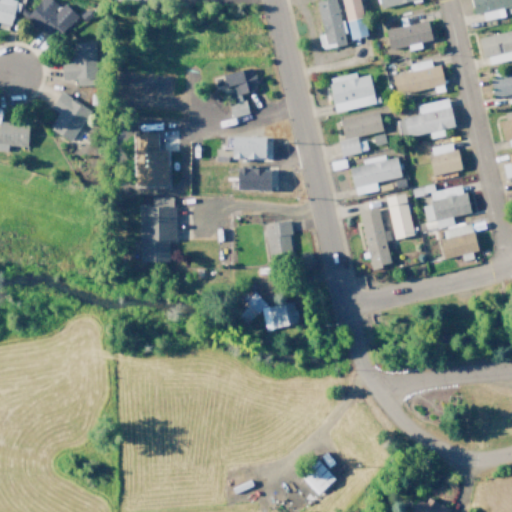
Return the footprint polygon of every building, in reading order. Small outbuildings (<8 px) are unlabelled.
[(0,0),(0,28),(7,31),(15,0),(0,0)] [(60,3),(56,7),(49,0),(38,0),(24,15),(51,41),(75,16),(60,3)] [(319,0),(313,1),(320,34),(315,35),(318,49),(343,44),(334,0),(319,0)] [(338,0),(347,39),(365,35),(356,0),(338,0)] [(375,0),(377,8),(414,0),(375,0)] [(469,0),(472,14),(480,12),(481,20),(503,16),(501,7),(511,5),(511,3),(511,0),(469,0)] [(382,29),(386,50),(406,46),(406,51),(419,48),(418,42),(429,40),(425,21),(382,29)] [(487,64),(511,58),(511,57),(511,51),(511,50),(511,29),(475,38),(480,58),(485,57),(487,64)] [(70,62),(59,63),(59,79),(74,79),(74,85),(92,85),(91,42),(69,43),(70,62)] [(441,85),(437,65),(429,66),(428,59),(407,64),(408,71),(392,75),(396,94),(441,85)] [(245,114),(240,93),(255,90),(250,68),(219,75),(222,87),(230,85),(234,103),(226,105),(229,118),(245,114)] [(511,72),(487,78),(491,98),(511,93),(511,72)] [(325,78),(333,112),(373,104),(367,75),(354,77),(353,73),(325,78)] [(70,142),(86,107),(55,93),(48,108),(57,112),(48,132),(70,142)] [(400,138),(427,133),(428,139),(442,136),(441,129),(451,127),(445,98),(414,104),(416,114),(395,119),(400,138)] [(337,119),(341,140),(336,141),(338,155),(365,151),(363,136),(380,133),(377,113),(337,119)] [(25,124),(0,123),(0,150),(5,151),(5,146),(25,147),(25,124)] [(130,134),(132,186),(166,186),(165,150),(156,150),(155,134),(130,134)] [(261,160),(262,138),(227,137),(227,160),(261,160)] [(452,142),(425,148),(431,176),(458,169),(452,142)] [(352,195),(375,191),(374,182),(398,177),(395,157),(383,159),(382,155),(359,159),(361,165),(347,167),(352,195)] [(231,190),(266,191),(266,169),(232,168),(231,190)] [(434,228),(451,225),(450,216),(467,213),(461,185),(427,192),(429,204),(420,206),(423,221),(432,220),(434,228)] [(411,235),(403,193),(383,197),(391,239),(411,235)] [(149,206),(170,207),(170,198),(149,197),(149,206)] [(136,207),(137,263),(166,262),(166,241),(173,241),(172,207),(136,207)] [(367,269),(387,266),(377,207),(357,210),(367,269)] [(265,222),(266,260),(290,259),(288,221),(265,222)] [(474,252),(469,224),(440,229),(442,239),(436,240),(439,258),(474,252)] [(263,331),(287,325),(282,303),(259,308),(255,290),(233,295),(239,320),(260,315),(263,331)] [(315,494),(332,478),(314,459),(297,474),(315,494)] [(446,511),(448,509),(422,496),(413,511),(446,511)]
